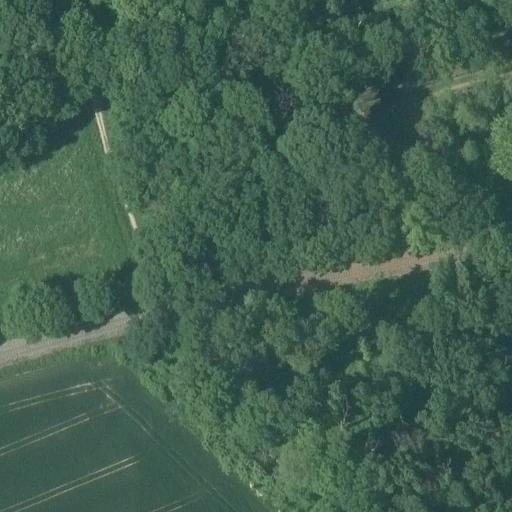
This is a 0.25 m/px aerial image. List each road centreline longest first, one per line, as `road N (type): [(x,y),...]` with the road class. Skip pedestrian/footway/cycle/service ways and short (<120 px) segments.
road 1 (track): [(141,283),(70,0)]
road 2 (track): [(343,511),(180,372)]
road 3 (track): [(0,325),(141,283)]
